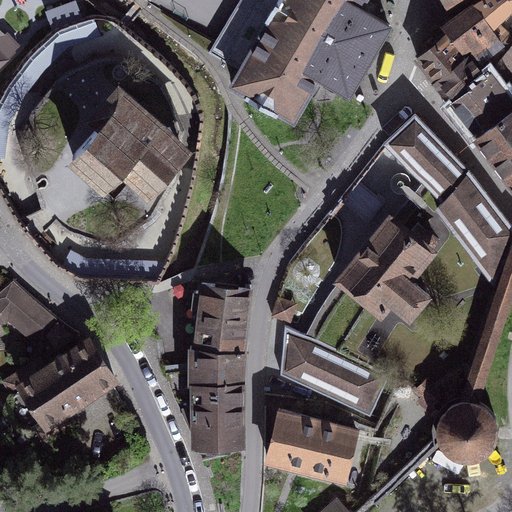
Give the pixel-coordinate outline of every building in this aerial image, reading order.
[(251,0),(219,56),(239,68),(230,84),(302,126),(324,88),(354,106),(397,31),(368,14),(376,0),(251,0)] [(476,0),(442,0),(450,16),(478,2),(476,0)] [(511,45),(511,41),(496,22),(511,6),(511,0),(486,0),(476,7),(504,44),(509,49),(511,45)] [(476,7),(446,25),(449,29),(451,32),(418,60),(436,81),(471,53),(479,62),(504,44),(476,7)] [(99,33),(93,16),(79,21),(58,29),(34,51),(12,79),(2,96),(0,101),(0,121),(9,124),(27,90),(49,61),(69,43),(99,33)] [(0,27),(0,72),(22,51),(0,27)] [(436,81),(454,102),(487,74),(493,67),(509,49),(504,44),(479,62),(471,53),(436,81)] [(511,69),(511,45),(509,49),(493,67),(503,78),(511,69)] [(454,102),(477,137),(510,110),(496,84),(503,78),(493,67),(487,74),(454,102)] [(101,117),(72,151),(89,165),(105,180),(122,160),(151,184),(188,141),(121,83),(96,112),(101,117)] [(511,108),(510,110),(477,137),(511,182),(511,108)] [(415,115),(388,146),(445,200),(435,206),(503,293),(511,266),(511,227),(470,174),(415,115)] [(431,249),(375,208),(324,279),(367,310),(374,299),(402,319),(420,295),(405,285),(431,249)] [(83,275),(157,279),(167,260),(85,257),(70,249),(62,265),(83,275)] [(77,335),(14,281),(0,293),(0,321),(6,322),(11,318),(41,344),(50,336),(58,348),(77,335)] [(253,290),(199,286),(191,369),(165,372),(197,444),(243,442),(244,360),(253,290)] [(297,303),(277,297),(272,316),(292,322),(297,303)] [(397,381),(292,331),(286,377),(379,417),(397,381)] [(113,377),(90,341),(22,383),(24,389),(13,396),(11,412),(21,424),(31,425),(39,425),(47,438),(70,422),(64,411),(113,377)] [(470,394),(460,395),(451,398),(443,405),(438,413),(435,422),(436,432),(439,441),(441,445),(445,450),(449,453),(454,456),(460,458),(466,459),(471,459),(477,458),(482,456),(488,452),(492,448),(496,444),(498,439),(500,433),(501,426),(500,420),(498,414),(495,407),(491,403),(486,399),(482,397),(476,395),(470,394)] [(358,433),(280,413),(267,464),(344,484),(358,433)]
